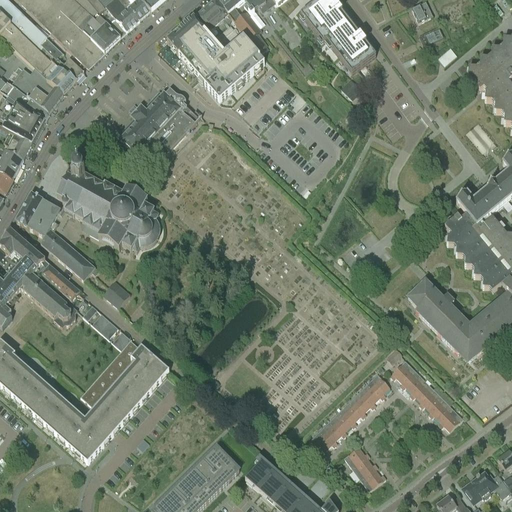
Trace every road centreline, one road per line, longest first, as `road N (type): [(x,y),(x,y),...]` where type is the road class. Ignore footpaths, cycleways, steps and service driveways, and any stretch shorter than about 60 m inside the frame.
road 1 (tertiary): [(196,0),(58,133),(0,229)]
road 2 (residential): [(379,511),(511,415)]
road 3 (residential): [(415,215),(476,170),(431,108)]
road 4 (residential): [(86,511),(92,487),(175,398)]
